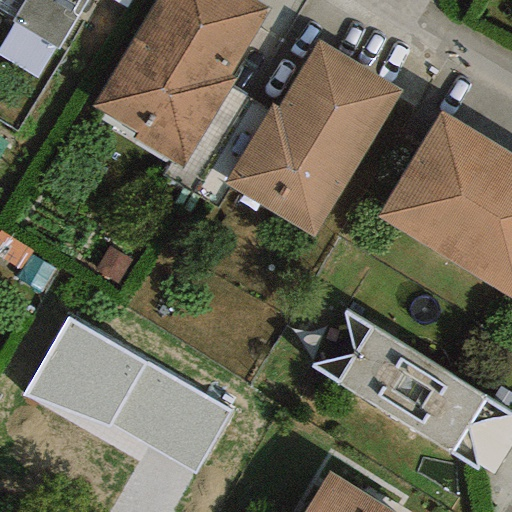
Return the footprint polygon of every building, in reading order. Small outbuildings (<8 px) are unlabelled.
[(85,0),(24,0),(11,22),(56,49),(85,0)] [(235,77),(229,74),(268,10),(252,0),(154,0),(90,107),(135,134),(132,138),(180,168),(235,77)] [(270,104),(224,184),(312,237),(401,91),(317,41),(276,107),(270,104)] [(511,155),(439,112),(376,218),(511,299),(511,155)] [(371,325),(345,310),(342,313),(351,353),(350,355),(311,364),(309,369),(337,383),(371,325)] [(66,318),(21,396),(108,428),(110,424),(193,475),(228,412),(66,318)] [(492,476),(511,443),(511,416),(371,325),(337,383),(474,471),(477,466),(492,476)] [(390,511),(329,471),(302,511),(390,511)]
